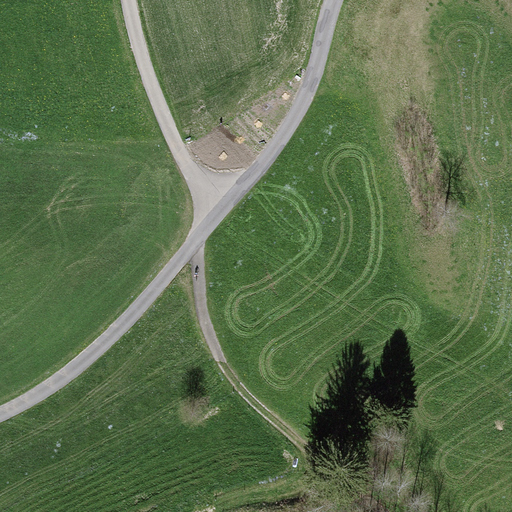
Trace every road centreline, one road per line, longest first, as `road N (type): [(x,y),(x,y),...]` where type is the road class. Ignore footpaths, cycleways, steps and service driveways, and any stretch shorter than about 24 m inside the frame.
road 1 (track): [(369,511),(227,372),(199,295),(206,217)]
road 2 (unclassified): [(0,414),(110,337),(206,217)]
road 3 (unclassified): [(206,217),(288,126),(315,74),(336,0)]
road 4 (unclassified): [(128,0),(148,77),(200,183),(206,217)]
